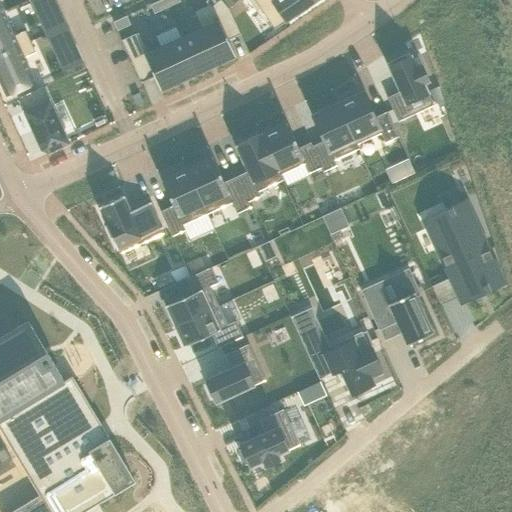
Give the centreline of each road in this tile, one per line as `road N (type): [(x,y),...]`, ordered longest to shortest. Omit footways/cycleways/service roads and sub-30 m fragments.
road 1 (residential): [(16,195),(364,21)]
road 2 (residential): [(16,195),(120,322),(223,511)]
road 3 (residential): [(505,313),(268,511)]
